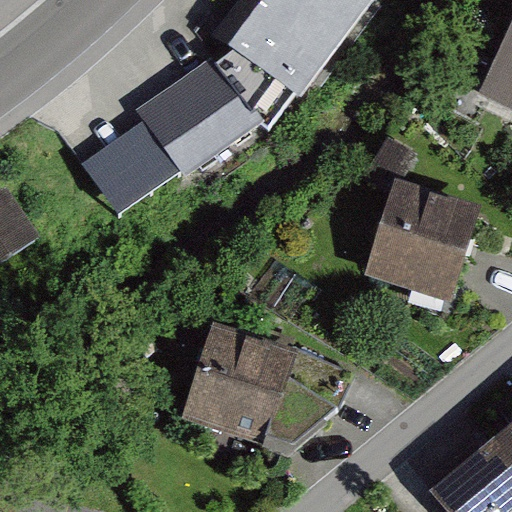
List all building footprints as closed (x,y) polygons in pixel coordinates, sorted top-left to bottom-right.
[(269,119),(364,0),(251,0),(211,48),(135,98),(184,169),(269,119)] [(511,100),(511,2),(474,82),(511,100)] [(483,194),(393,166),(363,263),(453,290),(483,194)] [(0,191),(0,300),(47,274),(0,191)] [(204,303),(173,402),(292,440),(339,398),(357,358),(324,341),(204,303)] [(450,511),(511,511),(511,445),(442,501),(450,511)]
